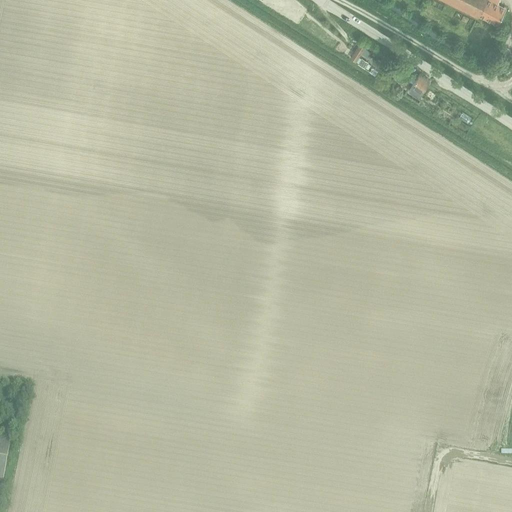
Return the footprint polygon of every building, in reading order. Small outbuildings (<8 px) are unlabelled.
[(498,25),(506,8),(491,0),(446,0),(478,16),(479,15),(498,25)] [(360,44),(351,58),(356,61),(356,62),(359,58),(366,48),(360,44)] [(362,59),(358,64),(365,69),(369,63),(362,59)] [(380,63),(377,68),(382,72),(386,66),(380,63)] [(417,96),(418,97),(430,80),(420,73),(413,83),(405,78),(401,75),(397,81),(418,95),(417,96)] [(0,439),(0,480),(3,481),(10,441),(0,439)]
